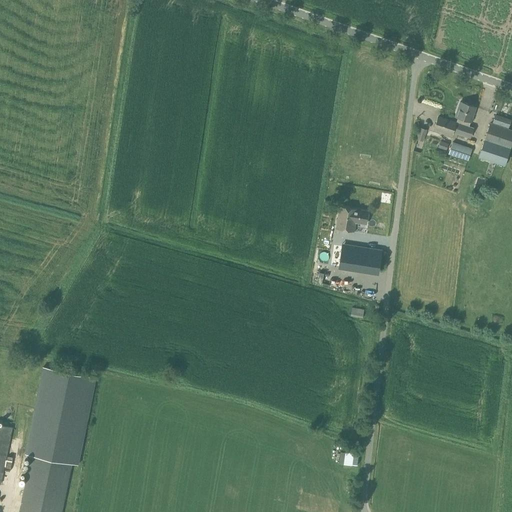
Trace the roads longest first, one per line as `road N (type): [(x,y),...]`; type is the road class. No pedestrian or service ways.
road 1 (unclassified): [(511,91),(260,0)]
road 2 (track): [(363,511),(387,288)]
